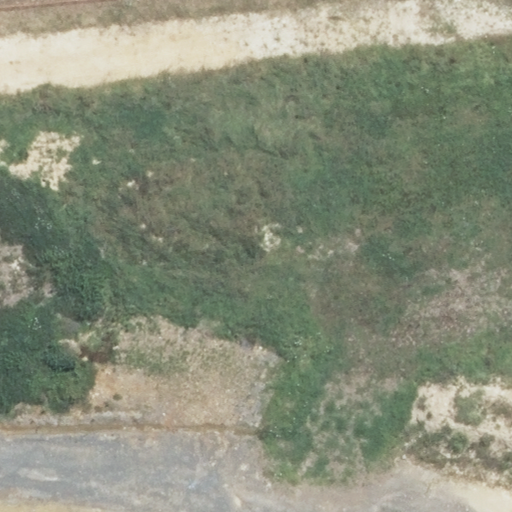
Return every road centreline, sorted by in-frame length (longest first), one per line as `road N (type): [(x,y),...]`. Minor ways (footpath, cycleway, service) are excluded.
road 1 (residential): [(0,445),(489,397)]
road 2 (residential): [(460,110),(489,397)]
